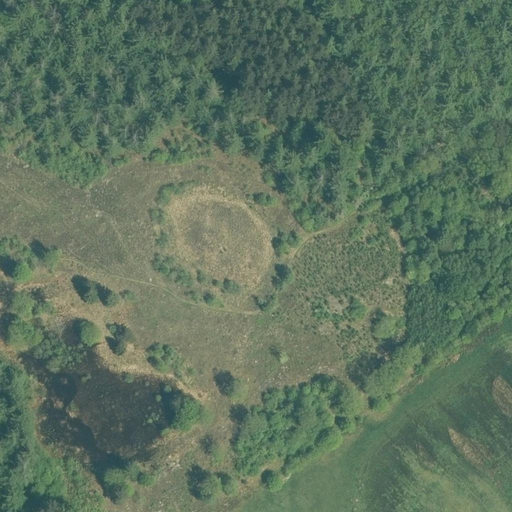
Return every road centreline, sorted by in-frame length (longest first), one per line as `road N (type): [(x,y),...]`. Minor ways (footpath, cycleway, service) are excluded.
road 1 (track): [(476,320),(221,511)]
road 2 (track): [(403,192),(308,0)]
